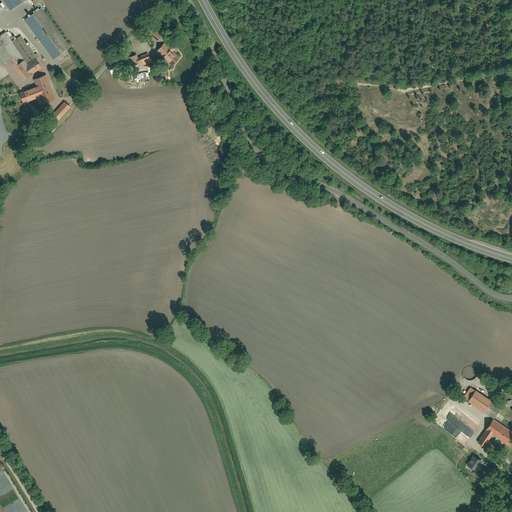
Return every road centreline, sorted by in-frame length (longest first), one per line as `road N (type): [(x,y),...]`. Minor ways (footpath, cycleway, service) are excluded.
road 1 (residential): [(188,0),(262,155),(511,299)]
road 2 (primary): [(202,0),(259,89),(340,170),(415,219),(506,257)]
